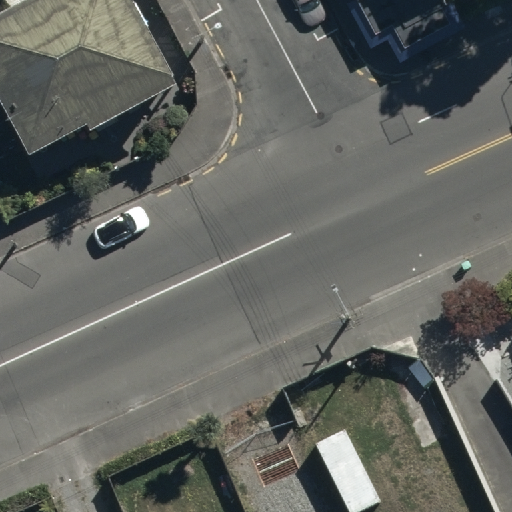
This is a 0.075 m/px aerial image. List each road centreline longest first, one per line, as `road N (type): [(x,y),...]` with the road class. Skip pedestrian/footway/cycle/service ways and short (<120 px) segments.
road 1 (secondary): [(0,365),(366,199)]
road 2 (residential): [(259,0),(366,199)]
road 3 (secondary): [(366,199),(511,134)]
